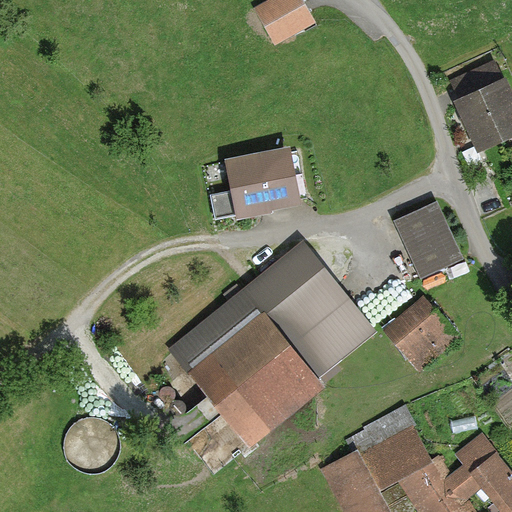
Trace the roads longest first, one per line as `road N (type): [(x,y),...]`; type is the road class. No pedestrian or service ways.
road 1 (residential): [(511,292),(479,239),(413,62),(367,4)]
road 2 (unknown): [(190,245),(337,227),(456,174)]
